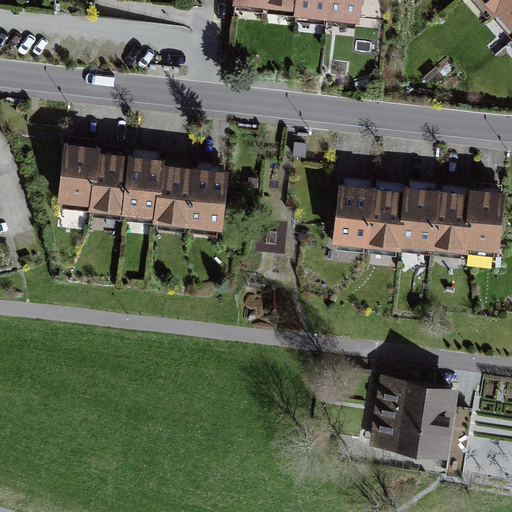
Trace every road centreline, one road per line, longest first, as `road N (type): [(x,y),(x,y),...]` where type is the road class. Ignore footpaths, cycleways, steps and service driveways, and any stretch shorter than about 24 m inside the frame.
road 1 (residential): [(511,365),(0,305)]
road 2 (residential): [(0,72),(511,126)]
